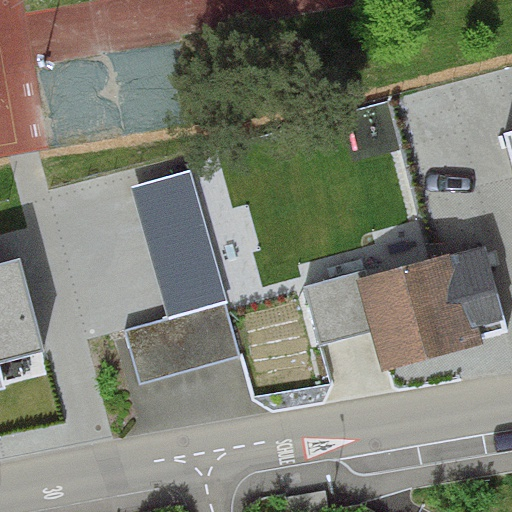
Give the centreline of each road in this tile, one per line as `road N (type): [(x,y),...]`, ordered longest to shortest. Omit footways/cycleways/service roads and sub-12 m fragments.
road 1 (residential): [(202,453),(511,401)]
road 2 (residential): [(0,487),(202,453)]
